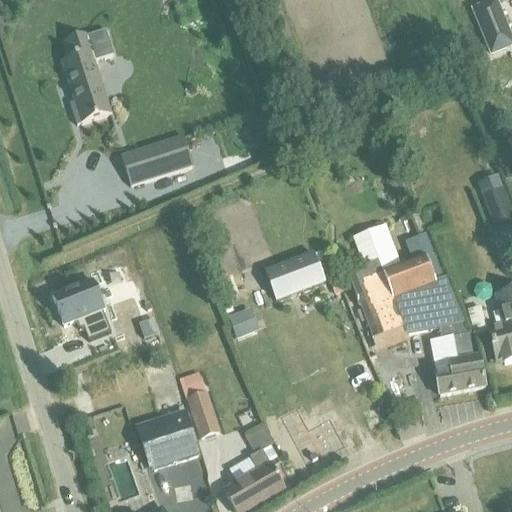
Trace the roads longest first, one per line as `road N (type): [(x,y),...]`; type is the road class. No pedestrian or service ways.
road 1 (residential): [(78,511),(0,266)]
road 2 (tertiary): [(303,511),(414,457),(511,426)]
